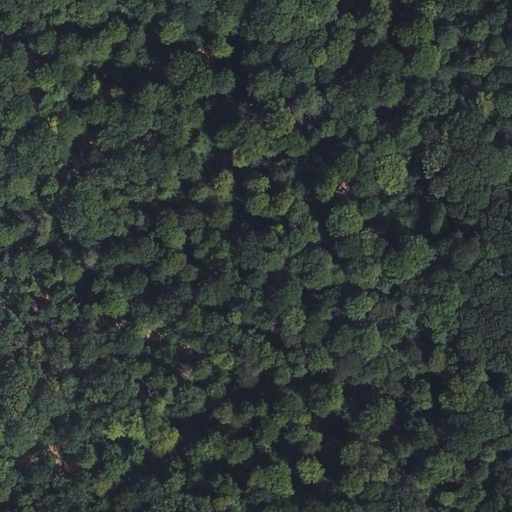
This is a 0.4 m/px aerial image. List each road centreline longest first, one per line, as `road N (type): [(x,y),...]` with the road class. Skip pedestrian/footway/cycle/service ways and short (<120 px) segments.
road 1 (track): [(511,198),(276,0)]
road 2 (track): [(511,348),(385,511)]
